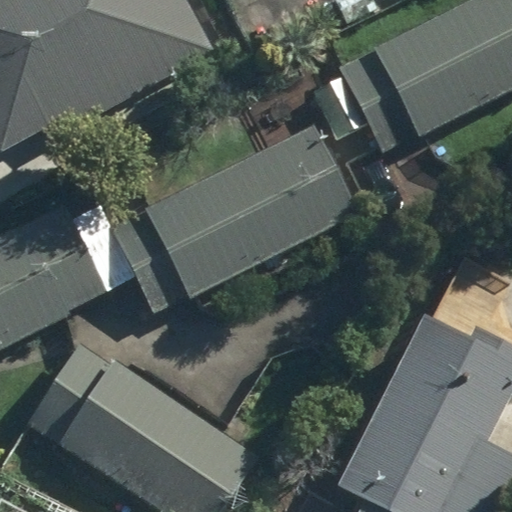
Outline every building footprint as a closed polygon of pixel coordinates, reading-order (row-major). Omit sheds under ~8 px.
[(124,96),(134,113),(224,62),(188,0),(0,0),(0,164),(1,166),(124,96)] [(421,143),(425,152),(511,106),(511,0),(488,0),(343,76),(388,161),(421,143)] [(191,304),(195,311),(361,221),(313,132),(110,242),(154,324),(191,304)] [(66,218),(0,250),(0,354),(107,302),(66,218)] [(511,511),(511,461),(491,451),(511,406),(511,351),(479,335),(473,347),(426,324),(341,497),(369,510),(368,511),(511,511)] [(228,511),(259,464),(85,353),(34,433),(158,511),(228,511)]
